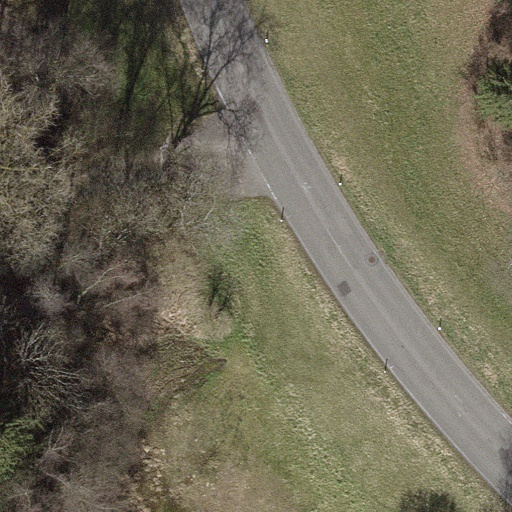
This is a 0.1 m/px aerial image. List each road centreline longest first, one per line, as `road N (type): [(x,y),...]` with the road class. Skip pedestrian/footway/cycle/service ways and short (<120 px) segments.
road 1 (tertiary): [(511,463),(383,318),(265,131),(214,0)]
road 2 (track): [(265,131),(163,175),(0,215)]
